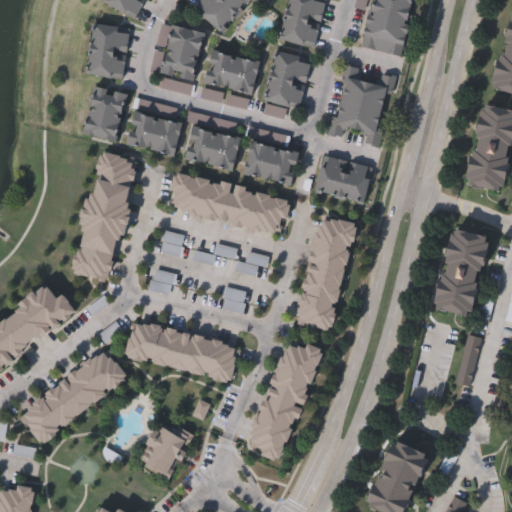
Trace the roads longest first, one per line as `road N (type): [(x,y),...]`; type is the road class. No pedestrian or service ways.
road 1 (tertiary): [(317,511),(346,465),(382,372),(473,0)]
road 2 (residential): [(0,403),(126,295),(157,168)]
road 3 (tertiary): [(401,194),(373,311),(321,448)]
road 4 (residential): [(318,126),(156,85),(144,64),(161,0)]
road 5 (residential): [(350,0),(301,192)]
road 6 (residential): [(293,255),(145,217)]
road 7 (residential): [(271,333),(126,295)]
road 8 (residential): [(301,192),(271,333)]
